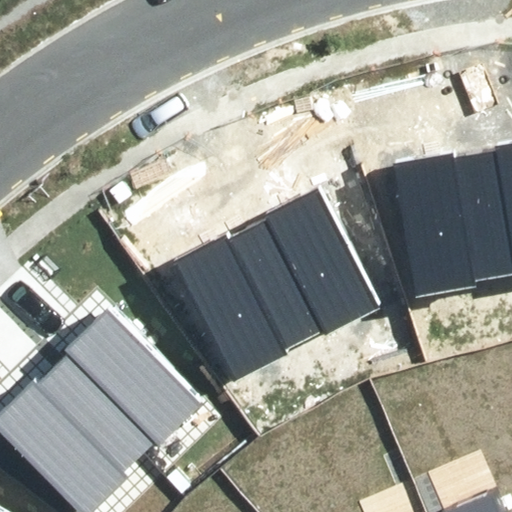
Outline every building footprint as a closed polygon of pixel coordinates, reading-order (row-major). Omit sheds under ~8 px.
[(511,279),(511,143),(492,147),(493,153),(473,157),(493,276),(511,272),(511,280),(511,279)] [(454,153),(396,163),(419,297),(475,287),(474,279),(493,276),(473,157),(455,160),(454,153)] [(373,307),(315,186),(264,210),(267,216),(249,225),(304,333),(319,324),(322,332),(373,307)] [(229,228),(177,254),(238,375),(289,349),(286,342),(304,333),(249,225),(232,234),(229,228)] [(197,407),(103,310),(62,350),(67,355),(53,369),(139,454),(151,440),(156,446),(197,407)] [(35,378),(0,412),(0,424),(88,511),(92,511),(131,474),(125,468),(139,454),(53,369),(40,382),(35,378)] [(506,511),(497,491),(450,511),(506,511)]
